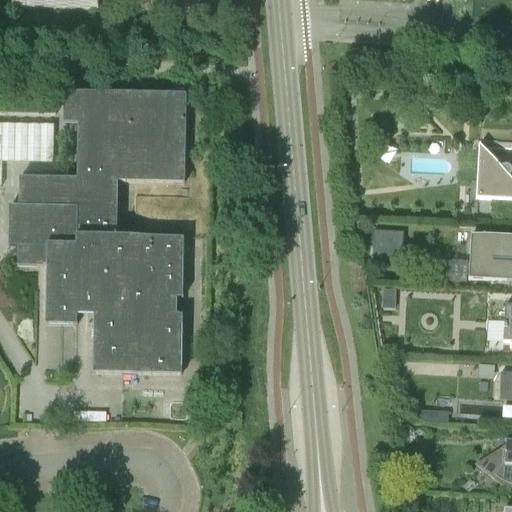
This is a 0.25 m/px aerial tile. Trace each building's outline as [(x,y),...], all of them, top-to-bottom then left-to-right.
[(98,14),(98,0),(12,0),(12,9),(98,14)] [(0,111),(56,113),(57,91),(0,89),(0,111)] [(19,180),(19,209),(9,209),(9,249),(18,249),(18,269),(37,269),(47,269),(46,326),(77,327),(77,317),(94,317),(93,375),(181,377),(182,317),(177,317),(177,300),(183,300),(184,240),(135,239),(117,239),(118,184),(136,184),(185,185),(186,96),(64,94),(63,125),(78,126),(77,181),(19,180)] [(53,162),(53,124),(0,122),(0,184),(1,185),(2,161),(53,162)] [(511,183),(480,149),(511,150),(511,144),(480,143),(476,200),(511,202),(511,183)] [(375,234),(374,259),(404,261),(406,235),(375,234)] [(485,280),(511,281),(511,239),(475,237),(473,263),(486,264),(485,280)] [(511,307),(505,307),(503,344),(511,344),(511,307)] [(500,402),(511,402),(511,374),(502,374),(500,402)] [(511,443),(506,443),(505,448),(475,466),(510,494),(511,488),(511,443)]
